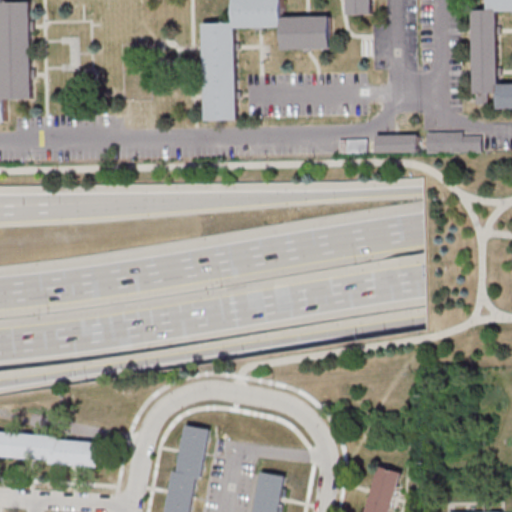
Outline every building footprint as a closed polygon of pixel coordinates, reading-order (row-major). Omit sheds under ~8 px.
[(0,95),(1,95),(0,49),(0,0),(31,0),(33,97),(7,98),(7,121),(0,121),(0,95)] [(206,119),(203,21),(233,20),(232,0),(281,0),(282,14),(329,13),(330,47),(283,48),(282,24),(235,25),(238,118),(206,119)] [(347,0),(348,13),(372,13),(371,0),(347,0)] [(511,0),(488,0),(488,7),(473,7),(475,103),(488,103),(488,93),(497,92),(497,107),(511,106),(511,81),(499,82),(498,9),(511,8),(511,0)] [(132,95),(132,120),(174,120),(174,95),(132,95)] [(427,131),(427,151),(482,150),(482,135),(463,135),(463,131),(427,131)] [(376,133),(417,132),(418,150),(376,151),(376,133)] [(339,138),(367,138),(367,152),(339,152),(339,138)] [(194,511),(207,427),(187,424),(181,471),(174,470),(167,511),(194,511)] [(0,433),(0,459),(103,466),(105,440),(0,433)] [(391,511),(402,470),(377,464),(365,511),(391,511)] [(282,511),(289,475),(263,471),(256,511),(282,511)]
